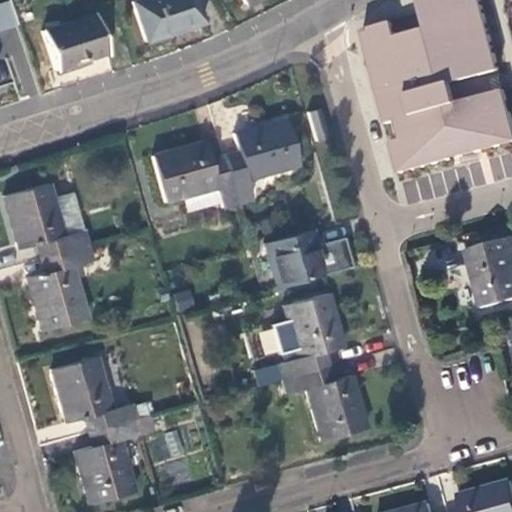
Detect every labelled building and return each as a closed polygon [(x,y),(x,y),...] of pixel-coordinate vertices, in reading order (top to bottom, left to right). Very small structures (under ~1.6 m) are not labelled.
[(200,22),(193,0),(137,0),(130,2),(143,41),(200,22)] [(398,41),(394,24),(362,33),(388,126),(398,123),(403,142),(394,145),(404,180),(414,178),(511,149),(511,111),(506,92),(459,106),(454,90),(503,76),(481,0),(420,0),(429,32),(398,41)] [(76,18),(90,57),(104,52),(93,13),(76,18)] [(52,70),(90,57),(76,18),(39,31),(52,70)] [(318,112),(306,115),(314,145),(326,142),(318,112)] [(260,126),(272,171),(296,164),(284,119),(260,126)] [(245,178),(272,171),(260,126),(231,133),(237,155),(222,159),(233,201),(250,197),(245,178)] [(218,205),(233,201),(222,159),(207,163),(201,142),(173,150),(185,195),(213,187),(218,205)] [(162,201),(185,195),(173,150),(149,156),(162,201)] [(3,197),(10,222),(56,209),(49,184),(3,197)] [(34,246),(38,261),(87,247),(83,231),(64,236),(56,209),(10,222),(17,250),(34,246)] [(274,286),(321,274),(309,230),(263,243),(274,286)] [(475,278),(511,267),(511,236),(467,249),(475,278)] [(25,279),(33,308),(79,295),(72,268),(91,263),(87,247),(38,261),(42,274),(25,279)] [(511,298),(511,267),(475,278),(483,307),(511,298)] [(178,310),(195,305),(190,289),(173,294),(178,310)] [(288,329),(333,317),(326,292),(281,304),(288,329)] [(79,295),(33,308),(40,332),(86,319),(79,295)] [(341,345),(333,317),(288,329),(295,356),(276,361),(280,378),(327,365),(323,350),(341,345)] [(50,370),(57,393),(102,381),(96,359),(50,370)] [(331,379),(327,365),(280,378),(284,393),(304,388),(311,416),(356,403),(349,375),(331,379)] [(81,419),(86,433),(134,420),(130,405),(110,410),(102,381),(57,393),(65,423),(81,419)] [(363,428),(356,403),(311,416),(318,440),(363,428)] [(73,453),(81,482),(126,469),(118,441),(135,436),(153,431),(149,416),(134,420),(86,433),(90,448),(73,453)] [(126,469),(81,482),(87,506),(132,493),(126,469)] [(487,489),(492,511),(511,511),(511,492),(509,483),(487,489)] [(492,511),(487,489),(456,497),(460,511),(492,511)]
